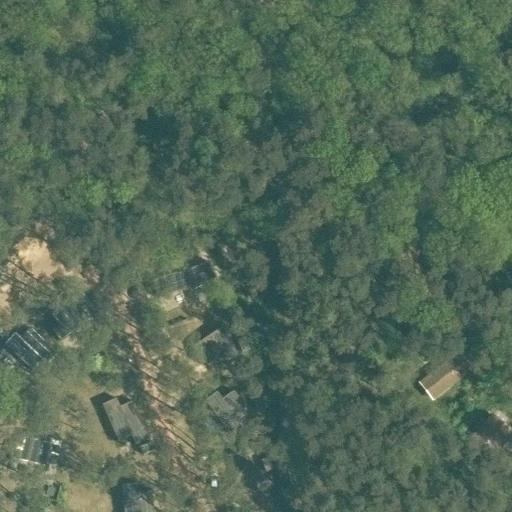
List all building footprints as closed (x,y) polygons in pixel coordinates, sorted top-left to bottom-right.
[(511,49),(499,59),(511,76),(511,79),(496,91),(507,105),(511,101),(511,49)] [(36,232),(19,246),(33,261),(49,247),(36,232)] [(211,268),(155,286),(159,300),(189,293),(216,281),(211,268)] [(91,322),(81,309),(91,302),(83,291),(51,315),(59,326),(51,331),(61,345),(91,322)] [(222,302),(200,309),(207,332),(229,325),(222,302)] [(200,366),(240,361),(227,326),(194,349),(200,366)] [(32,373),(42,362),(48,367),(58,356),(30,329),(20,341),(14,335),(4,346),(32,373)] [(237,342),(241,354),(248,351),(244,340),(237,342)] [(470,372),(455,353),(415,383),(429,402),(470,372)] [(99,370),(80,369),(79,397),(99,397),(99,370)] [(230,434),(241,426),(246,433),(259,424),(234,391),(222,400),(216,393),(205,401),(230,434)] [(261,397),(253,400),(257,413),(265,410),(261,397)] [(134,404),(121,410),(117,401),(103,408),(119,445),(132,439),(136,447),(150,441),(134,404)] [(511,434),(511,433),(495,418),(474,440),(493,456),(511,434)] [(59,459),(63,444),(26,434),(18,463),(47,471),(51,457),(59,459)] [(151,445),(140,450),(143,457),(154,453),(151,445)] [(269,459),(261,462),(265,474),(273,471),(269,459)] [(240,510),(274,488),(248,462),(226,496),(240,510)] [(124,511),(153,511),(152,494),(123,497),(124,511)]
